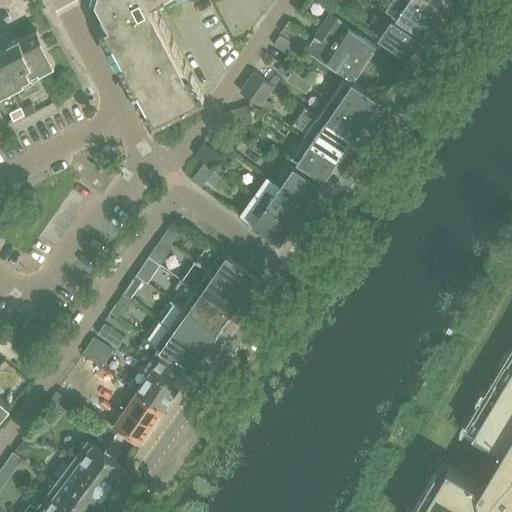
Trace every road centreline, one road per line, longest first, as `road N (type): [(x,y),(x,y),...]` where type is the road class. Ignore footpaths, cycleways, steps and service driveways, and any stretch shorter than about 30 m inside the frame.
road 1 (residential): [(286,272),(178,194),(0,447)]
road 2 (tertiary): [(286,272),(475,0)]
road 3 (tertiary): [(114,511),(286,272)]
road 4 (unclassified): [(143,148),(149,158),(175,162),(290,0)]
road 5 (unclassified): [(143,148),(34,301),(0,276)]
road 6 (unclassified): [(0,178),(125,112)]
road 7 (unclassified): [(125,112),(67,0)]
